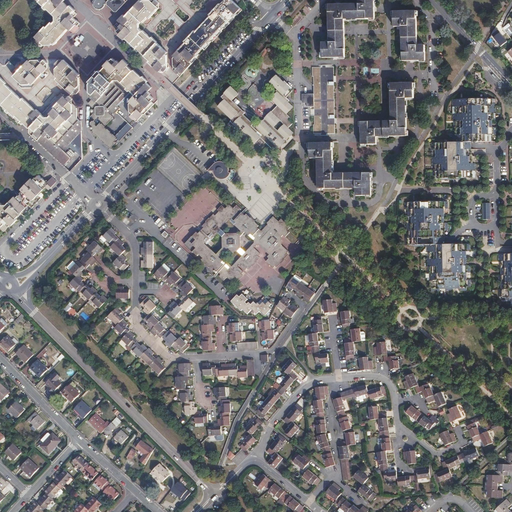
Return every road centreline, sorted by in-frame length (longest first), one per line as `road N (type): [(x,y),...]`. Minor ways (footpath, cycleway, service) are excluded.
road 1 (residential): [(98,204),(289,0)]
road 2 (residential): [(192,473),(30,309)]
road 3 (residential): [(254,461),(273,420),(303,387),(338,378)]
